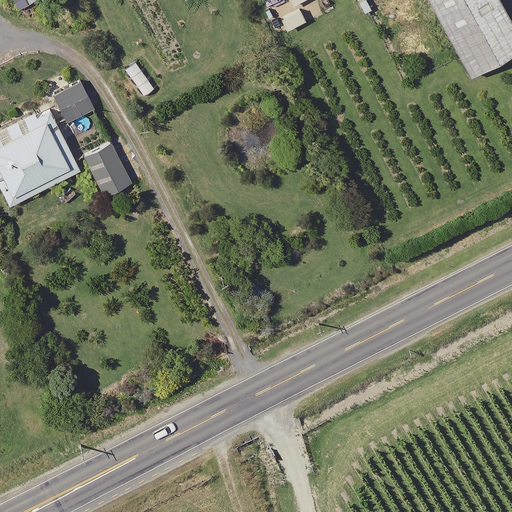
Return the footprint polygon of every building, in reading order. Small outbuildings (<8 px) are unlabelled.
[(286,0),(292,10),(309,0),(315,0),(319,6),(328,1),(327,0),(286,0)] [(511,50),(511,30),(495,0),(428,0),(468,74),(511,50)] [(91,107),(79,82),(54,94),(66,119),(91,107)] [(78,168),(46,104),(0,126),(0,132),(1,134),(0,134),(0,186),(8,203),(78,168)] [(129,182),(110,143),(84,156),(103,195),(129,182)]
